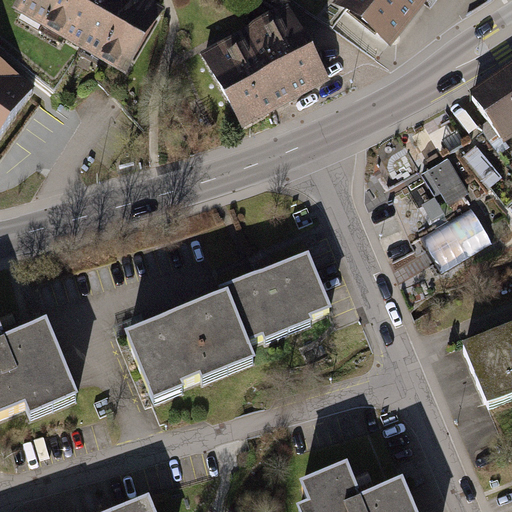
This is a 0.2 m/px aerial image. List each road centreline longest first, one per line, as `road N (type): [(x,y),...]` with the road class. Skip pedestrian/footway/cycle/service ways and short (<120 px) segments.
road 1 (residential): [(408,389),(0,496)]
road 2 (secondary): [(307,142),(161,200),(0,242)]
road 3 (residential): [(307,142),(408,389)]
road 4 (secondary): [(511,29),(392,104),(307,142)]
road 5 (residential): [(408,389),(460,511)]
